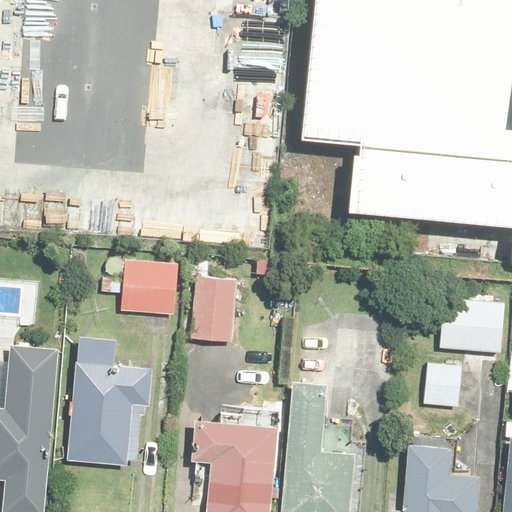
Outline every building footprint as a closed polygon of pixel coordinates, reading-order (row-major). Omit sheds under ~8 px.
[(342,141),(340,225),(511,240),(511,0),(295,0),(283,139),(342,141)] [(287,258),(259,255),(256,277),(285,280),(287,258)] [(177,262),(125,258),(120,313),(173,318),(177,262)] [(238,281),(196,277),(190,339),(232,343),(238,281)] [(511,434),(511,308),(488,308),(484,433),(511,434)] [(476,324),(407,322),(406,370),(475,373),(476,324)] [(26,360),(0,358),(0,511),(12,511),(13,509),(15,509),(26,360)] [(116,391),(84,389),(86,361),(42,358),(33,477),(61,479),(61,481),(109,484),(116,391)] [(431,378),(392,376),(390,424),(429,426),(431,378)] [(330,386),(290,384),(280,511),(349,511),(354,454),(325,452),(330,386)] [(269,511),(274,457),(277,427),(195,420),(191,462),(210,464),(205,511),(269,511)] [(511,511),(511,457),(474,454),(468,511),(511,511)] [(420,464),(376,462),(374,511),(456,511),(457,493),(419,491),(420,464)]
